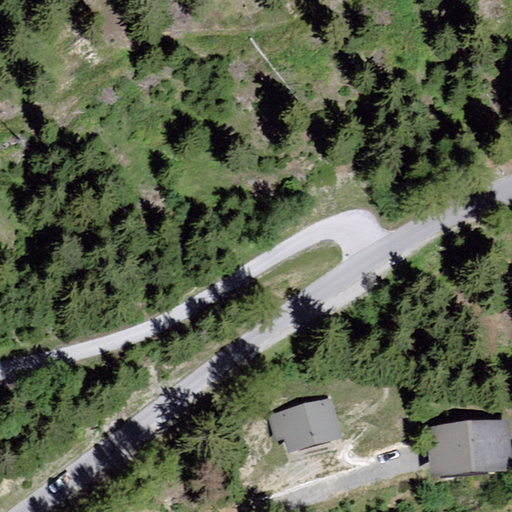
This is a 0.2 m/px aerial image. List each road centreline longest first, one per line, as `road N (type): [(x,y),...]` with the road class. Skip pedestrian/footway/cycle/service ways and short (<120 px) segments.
road 1 (unclassified): [(371,257),(206,367),(37,511)]
road 2 (residential): [(371,257),(356,236),(326,232),(138,342),(0,371)]
road 3 (unclassified): [(511,187),(371,257)]
